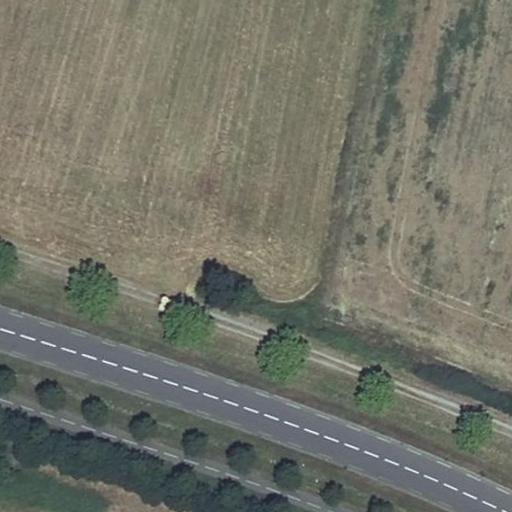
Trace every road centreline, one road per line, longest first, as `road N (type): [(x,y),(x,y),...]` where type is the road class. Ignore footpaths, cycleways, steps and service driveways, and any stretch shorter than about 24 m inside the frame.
road 1 (track): [(0,245),(259,330),(511,430)]
road 2 (secondary): [(0,327),(234,401),(505,511)]
